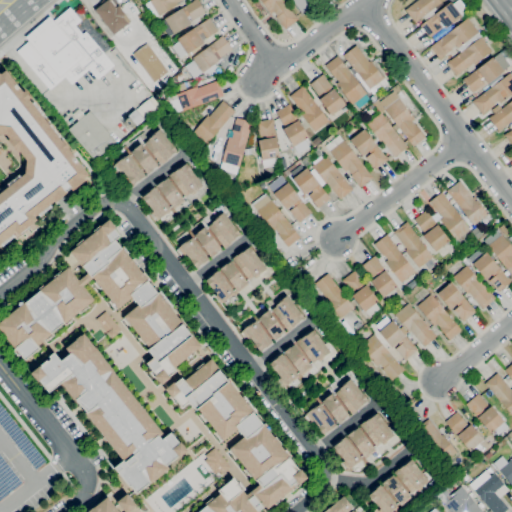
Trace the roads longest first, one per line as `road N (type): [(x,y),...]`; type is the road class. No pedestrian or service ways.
road 1 (residential): [(0,294),(94,206),(125,206),(324,473),(316,494),(294,511),(81,498),(85,473),(0,365)]
road 2 (residential): [(511,201),(361,5)]
road 3 (residential): [(361,5),(303,50),(275,57),(230,0)]
road 4 (residential): [(335,240),(465,140)]
